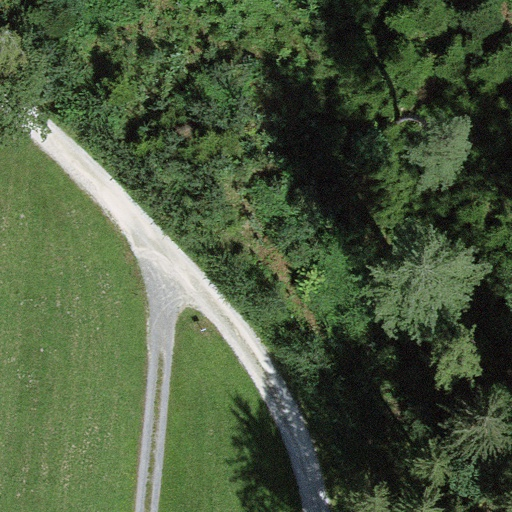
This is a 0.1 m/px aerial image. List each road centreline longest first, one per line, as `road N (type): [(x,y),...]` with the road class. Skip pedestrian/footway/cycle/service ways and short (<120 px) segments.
road 1 (track): [(0,91),(214,304),(263,375),(294,447),(306,511)]
road 2 (track): [(145,511),(159,300),(130,219)]
